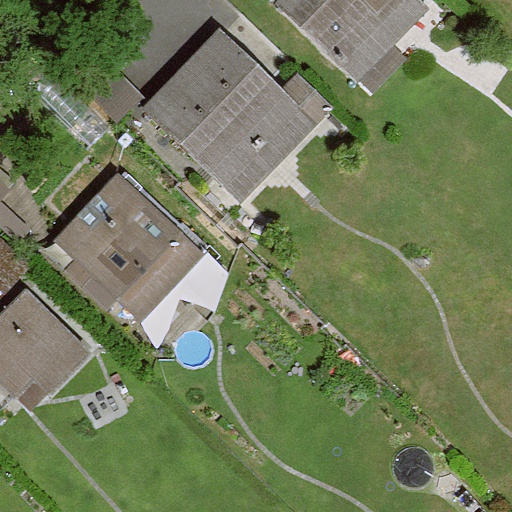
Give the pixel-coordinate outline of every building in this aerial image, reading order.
[(93,0),(158,68),(228,2),(226,0),(93,0)] [(288,0),(281,8),(341,66),(405,0),(288,0)] [(147,112),(224,186),(299,109),(222,35),(147,112)] [(142,101),(111,65),(78,93),(109,129),(142,101)] [(119,296),(176,236),(118,181),(61,241),(119,296)] [(0,316),(1,317),(19,281),(0,271),(0,316)] [(0,382),(12,395),(72,337),(28,292),(0,319),(0,382)]
